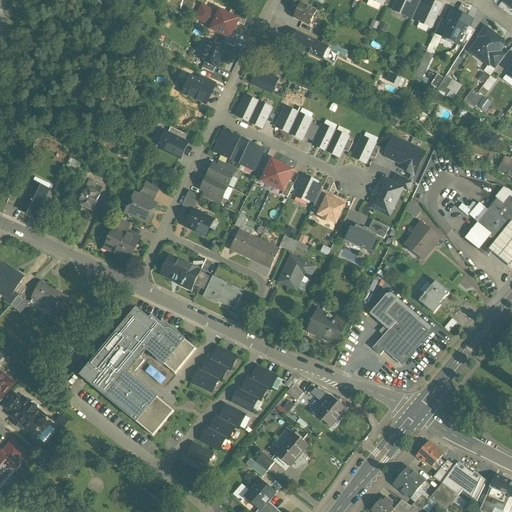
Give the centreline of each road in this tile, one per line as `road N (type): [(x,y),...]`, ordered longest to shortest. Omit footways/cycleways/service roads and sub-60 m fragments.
road 1 (residential): [(162,235),(264,283),(240,334)]
road 2 (residential): [(415,412),(264,345)]
road 3 (residential): [(264,345),(159,470)]
road 4 (residential): [(359,185),(216,117)]
road 5 (tertiary): [(415,412),(511,300)]
road 6 (residential): [(137,287),(10,229)]
road 7 (residential): [(216,117),(274,0)]
road 8 (residential): [(162,235),(216,117)]
road 9 (tertiary): [(336,511),(415,412)]
